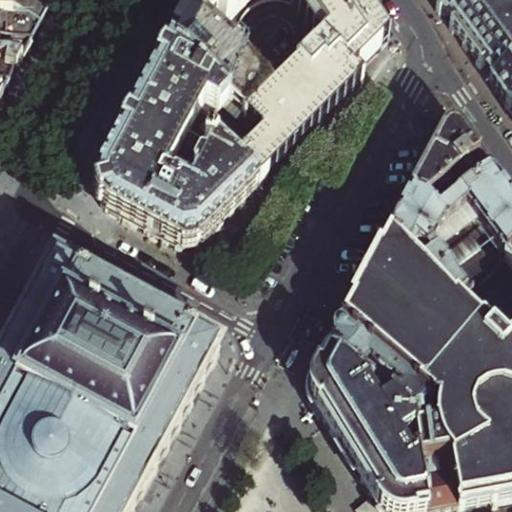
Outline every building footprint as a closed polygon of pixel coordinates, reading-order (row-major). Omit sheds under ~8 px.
[(0,0),(0,40),(32,43),(35,38),(49,11),(54,0),(0,0)] [(205,35),(218,19),(226,27),(240,11),(254,0),(197,0),(195,5),(187,20),(204,35),(205,35)] [(363,73),(390,44),(359,0),(285,0),(321,50),(271,97),(244,123),(243,124),(219,158),(258,193),(365,90),(356,80),(363,73)] [(426,0),(437,14),(452,0),(426,0)] [(511,0),(452,0),(437,14),(470,59),(506,111),(511,118),(511,0)] [(204,35),(187,20),(177,38),(169,53),(227,107),(244,123),(271,97),(237,58),(234,60),(205,35),(204,35)] [(0,59),(6,59),(5,68),(15,72),(16,73),(19,66),(32,43),(0,40),(0,59)] [(113,156),(103,174),(101,180),(101,189),(101,191),(102,196),(103,200),(104,203),(106,207),(108,209),(112,215),(114,217),(117,219),(122,223),(126,225),(148,238),(173,252),(179,255),(196,253),(258,193),(219,158),(201,141),(227,107),(169,53),(113,156)] [(6,59),(0,59),(0,82),(8,84),(10,84),(12,78),(15,72),(5,68),(6,59)] [(0,106),(2,101),(8,84),(0,82),(0,106)] [(451,140),(445,140),(410,202),(424,209),(479,166),(474,159),(459,139),(451,140)] [(487,176),(479,166),(424,209),(436,225),(491,182),(487,176)] [(400,221),(388,245),(428,283),(453,314),(455,312),(504,266),(511,259),(511,209),(502,196),(491,182),(436,225),(424,209),(410,202),(400,221)] [(374,269),(341,329),(419,396),(418,397),(432,410),(412,426),(419,471),(450,466),(456,511),(484,511),(511,507),(511,347),(504,354),(480,332),(478,334),(455,312),(453,314),(428,283),(388,245),(374,269)] [(504,354),(511,347),(511,274),(504,266),(455,312),(478,334),(480,332),(504,354)] [(0,511),(135,511),(219,357),(131,309),(54,267),(0,365),(0,511)] [(333,345),(325,360),(412,426),(432,410),(418,397),(419,396),(341,329),(333,345)] [(320,370),(313,381),(311,388),(310,395),(311,401),(312,404),(314,410),(351,469),(377,511),(426,511),(419,471),(412,426),(325,360),(320,370)] [(419,471),(426,511),(456,511),(450,466),(419,471)]
